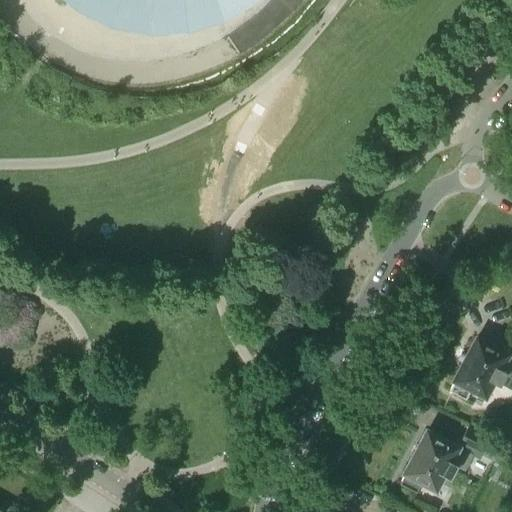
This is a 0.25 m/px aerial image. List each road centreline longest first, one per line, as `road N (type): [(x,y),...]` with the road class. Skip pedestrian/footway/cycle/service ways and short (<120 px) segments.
road 1 (residential): [(264,511),(380,279),(440,189),(469,175)]
road 2 (residential): [(150,511),(0,413)]
